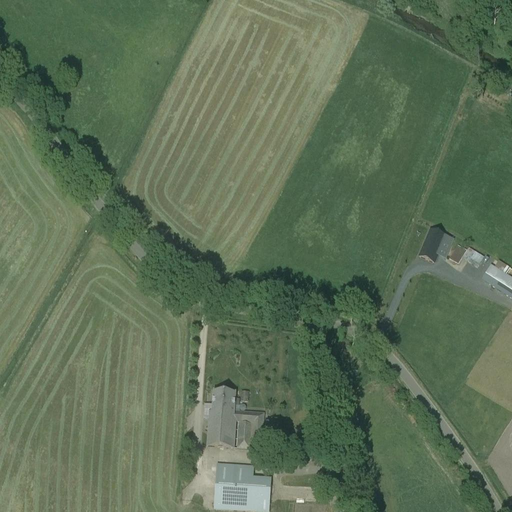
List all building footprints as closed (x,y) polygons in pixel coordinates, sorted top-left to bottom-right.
[(419,259),(434,264),(438,255),(434,254),(441,235),(430,231),(419,259)] [(462,259),(477,269),(484,259),(469,249),(467,252),(458,247),(449,260),(458,266),(462,259)] [(482,281),(511,300),(511,280),(491,267),(482,281)] [(234,450),(236,423),(238,423),(237,451),(251,451),(261,452),(264,415),(240,413),(240,407),(239,407),(239,401),(235,401),(235,394),(214,392),(212,409),(205,409),(204,413),(209,413),(207,448),(234,450)] [(240,403),(248,404),(249,393),(241,393),(240,403)] [(253,479),(254,467),(217,465),(214,510),(241,511),(269,511),(271,480),(253,479)]
